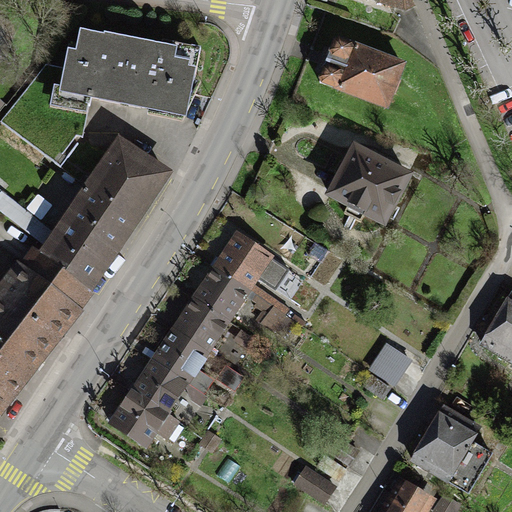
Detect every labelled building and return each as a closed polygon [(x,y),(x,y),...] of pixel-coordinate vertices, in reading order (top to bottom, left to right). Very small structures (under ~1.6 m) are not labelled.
[(185,118),(199,46),(72,23),(58,95),(185,118)] [(416,68),(329,39),(322,60),(315,81),(402,109),(416,68)] [(129,145),(50,258),(107,295),(182,177),(129,145)] [(359,153),(336,197),(393,227),(416,182),(359,153)] [(239,245),(121,425),(165,453),(282,273),(239,245)] [(103,301),(107,295),(50,258),(47,262),(0,330),(0,409),(19,423),(103,301)] [(511,297),(484,347),(511,363),(511,297)] [(505,448),(454,417),(425,465),(476,496),(505,448)] [(0,449),(13,433),(0,422),(0,449)] [(442,511),(449,501),(420,484),(403,511),(442,511)]
